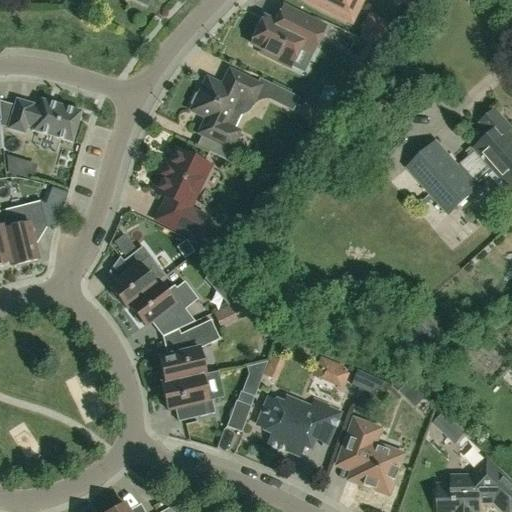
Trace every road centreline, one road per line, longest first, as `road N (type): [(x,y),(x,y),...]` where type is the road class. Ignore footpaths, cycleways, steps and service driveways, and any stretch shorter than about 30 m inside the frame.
road 1 (residential): [(59,300),(92,233),(133,102)]
road 2 (residential): [(298,511),(127,448)]
road 3 (residential): [(127,448),(127,387),(116,360),(84,314),(59,300)]
road 4 (residential): [(0,502),(55,498),(86,484),(127,448)]
road 5 (residential): [(0,69),(63,73),(133,102)]
road 6 (residential): [(133,102),(218,0)]
